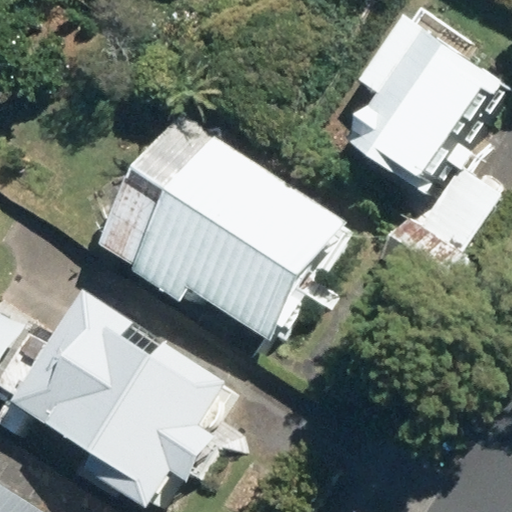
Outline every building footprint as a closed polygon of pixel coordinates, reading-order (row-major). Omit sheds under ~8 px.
[(511,111),(511,86),(425,27),(347,141),(408,183),(413,176),(451,201),(511,111)] [(371,237),(209,131),(124,261),(140,271),(138,274),(208,319),(216,307),(293,357),(371,237)] [(511,198),(488,183),(449,244),(426,229),(401,268),(459,305),(484,266),(475,260),(511,203),(511,198)] [(251,396),(110,309),(30,438),(150,511),(178,511),(192,491),(209,501),(243,446),(226,436),(251,396)] [(40,511),(0,487),(0,511),(40,511)]
